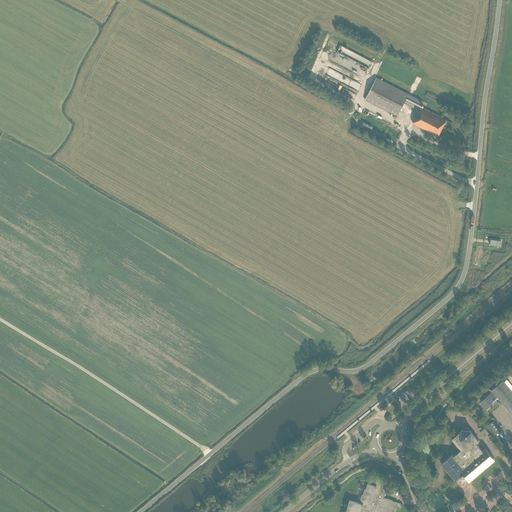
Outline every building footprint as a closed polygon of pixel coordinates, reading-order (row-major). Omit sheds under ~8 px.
[(421,106),(423,102),(377,78),(365,100),(397,116),(404,103),(418,110),(414,118),(415,119),(412,123),(432,133),(438,136),(446,120),(421,106)] [(486,411),(491,407),(490,406),(492,403),(491,402),(497,397),(511,414),(511,391),(502,380),(491,390),(492,391),(486,397),(485,395),(480,399),(481,401),(483,404),(482,405),(486,411)] [(384,404),(391,398),(387,395),(381,401),(384,404)] [(497,434),(501,430),(493,421),(489,424),(497,434)] [(476,443),(479,441),(466,426),(451,439),(454,442),(454,443),(457,447),(458,447),(461,450),(454,456),(453,455),(452,456),(451,455),(442,463),(443,464),(442,464),(444,467),(443,468),(446,472),(447,471),(454,479),(455,479),(456,479),(461,475),(464,476),(468,480),(469,480),(470,481),(476,475),(477,476),(481,473),(480,472),(494,460),(493,459),(494,458),(486,449),(485,450),(484,449),(482,450),(476,443)] [(480,432),(484,437),(489,433),(484,428),(480,432)] [(391,511),(396,499),(384,495),(387,483),(377,480),(376,484),(366,481),(361,500),(349,497),(344,511),(391,511)]
